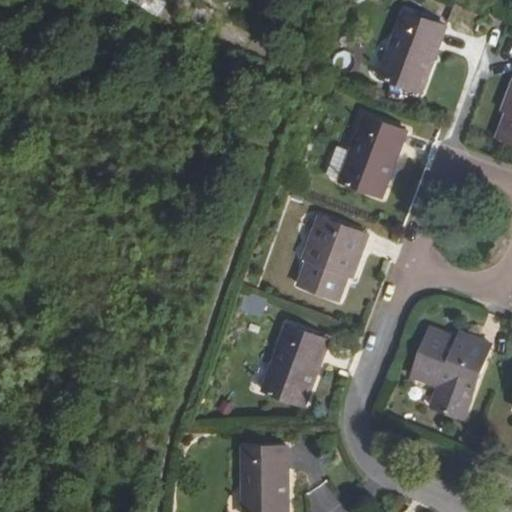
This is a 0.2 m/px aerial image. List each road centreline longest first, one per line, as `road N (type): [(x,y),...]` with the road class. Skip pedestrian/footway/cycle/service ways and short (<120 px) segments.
road 1 (residential): [(424,256),(365,388),(359,444),(385,474),(465,511)]
road 2 (residential): [(511,197),(490,181),(448,184),(421,214),(418,235)]
